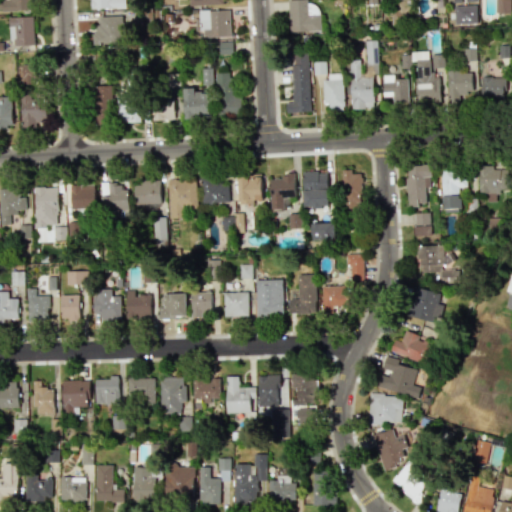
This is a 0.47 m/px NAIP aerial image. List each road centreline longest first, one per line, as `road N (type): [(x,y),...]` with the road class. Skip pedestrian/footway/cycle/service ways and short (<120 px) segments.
road 1 (residential): [(0,159),(483,133),(511,138)]
road 2 (residential): [(385,138),(389,284),(354,363),(343,422),(346,456),(381,511)]
road 3 (residential): [(0,353),(365,344)]
road 4 (residential): [(65,0),(74,155)]
road 5 (tertiary): [(262,0),(271,144)]
